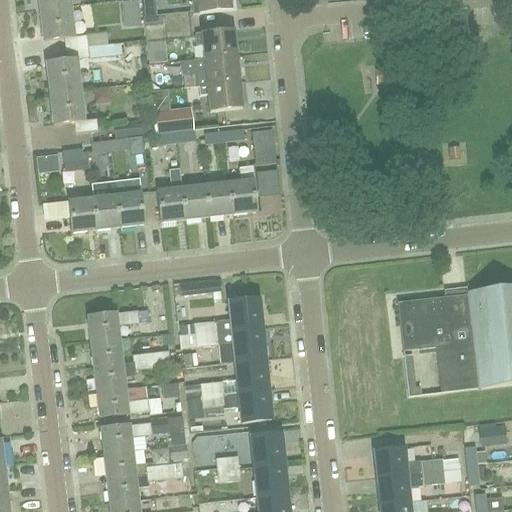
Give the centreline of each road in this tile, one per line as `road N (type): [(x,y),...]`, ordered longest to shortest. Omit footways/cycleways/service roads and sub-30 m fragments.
road 1 (residential): [(32,288),(2,0)]
road 2 (unclassified): [(32,288),(308,257)]
road 3 (residential): [(334,511),(308,257)]
road 4 (residential): [(308,257),(284,21)]
road 5 (residential): [(58,511),(32,288)]
road 6 (unclassified): [(308,257),(511,232)]
